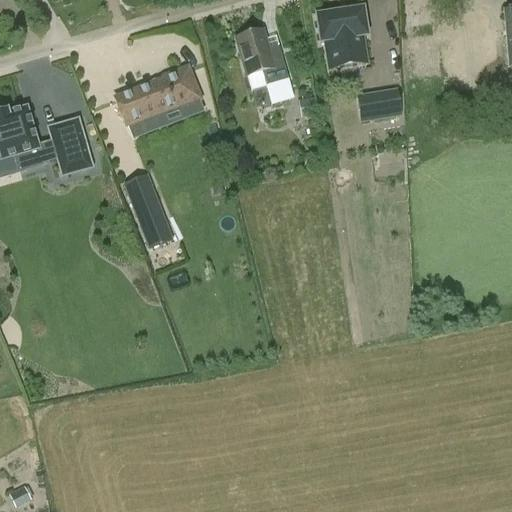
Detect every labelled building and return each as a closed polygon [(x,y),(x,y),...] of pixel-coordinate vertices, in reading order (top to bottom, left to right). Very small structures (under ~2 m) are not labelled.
[(362,12),(315,19),(319,45),(325,44),(329,71),(365,65),(361,39),(366,38),(362,12)] [(511,12),(503,13),(507,72),(511,71),(511,12)] [(446,23),(450,73),(490,69),(486,18),(446,23)] [(278,49),(267,52),(262,34),(234,42),(245,80),(262,75),(266,88),(287,82),(278,49)] [(158,84),(109,104),(121,132),(124,131),(129,144),(144,138),(138,125),(169,112),(170,114),(195,104),(182,72),(157,82),(158,84)] [(369,99),(373,122),(399,118),(396,94),(369,99)] [(0,167),(16,163),(20,179),(43,172),(42,170),(56,166),(61,184),(92,176),(77,127),(47,136),(50,148),(37,152),(26,114),(7,120),(6,118),(0,119),(0,167)] [(152,200),(129,209),(146,252),(170,243),(152,200)]
